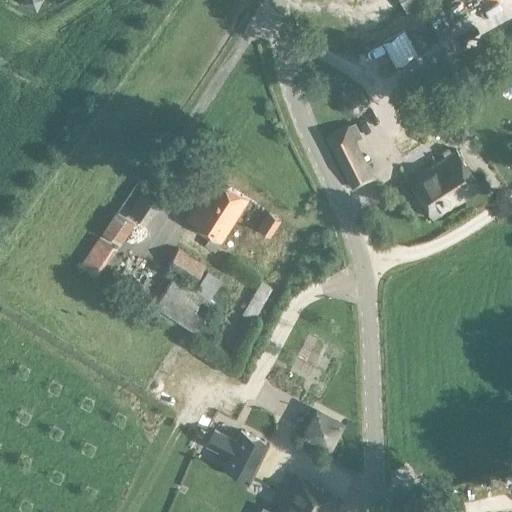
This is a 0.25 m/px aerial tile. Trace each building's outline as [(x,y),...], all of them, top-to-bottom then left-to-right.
[(399,0),(407,15),(434,0),(399,0)] [(388,59),(405,50),(394,30),(377,40),(388,59)] [(464,67),(450,75),(457,90),(503,67),(494,48),(462,63),(464,67)] [(436,76),(408,95),(420,114),(449,94),(436,76)] [(356,119),(369,103),(358,86),(337,91),(337,111),(356,119)] [(424,117),(433,131),(451,120),(442,106),(424,117)] [(347,125),(324,135),(352,188),(352,190),(354,189),(374,177),(355,139),(360,137),(354,124),(348,127),(347,125)] [(434,218),(481,187),(476,180),(455,150),(409,181),(434,218)] [(141,176),(117,210),(125,216),(130,209),(145,219),(168,187),(151,175),(147,181),(141,176)] [(476,180),(481,187),(481,188),(489,183),(483,175),(476,180)] [(215,251),(221,242),(248,199),(214,177),(187,220),(210,235),(204,245),(215,251)] [(257,229),(270,237),(281,220),(268,211),(257,229)] [(116,247),(99,236),(80,265),(97,276),(116,247)] [(166,266),(193,283),(204,266),(177,249),(166,266)] [(215,302),(210,298),(222,280),(206,270),(195,288),(174,275),(154,305),(195,333),(215,302)] [(272,288),(260,281),(241,313),(254,320),(272,288)] [(267,441),(241,428),(236,439),(214,427),(205,444),(208,445),(227,455),(222,465),(248,479),(267,441)] [(334,511),(341,500),(317,488),(294,476),(275,511),(334,511)]
